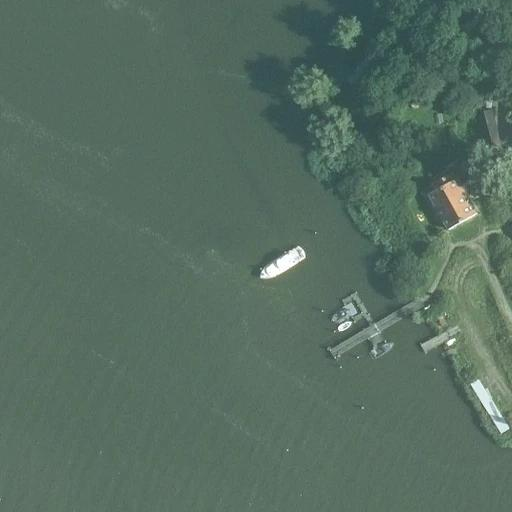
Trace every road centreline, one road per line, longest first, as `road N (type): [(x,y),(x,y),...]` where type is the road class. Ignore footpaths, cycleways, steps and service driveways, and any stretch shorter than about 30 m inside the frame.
road 1 (track): [(421,302),(450,248),(471,245),(511,320)]
road 2 (track): [(486,266),(465,271),(458,297),(511,402)]
